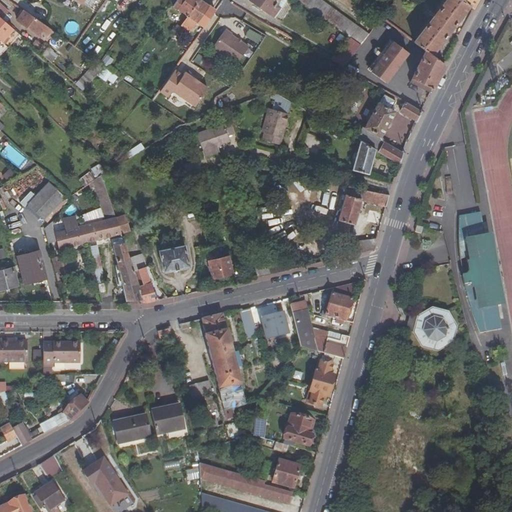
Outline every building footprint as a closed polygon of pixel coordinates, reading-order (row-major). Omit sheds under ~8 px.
[(177,0),(173,6),(188,16),(198,0),(177,0)] [(207,8),(209,5),(201,0),(198,0),(188,16),(200,25),(210,10),(207,8)] [(243,8),(244,9),(248,2),(243,0),(232,0),(231,2),(243,8)] [(251,0),(276,18),(283,8),(278,5),(281,0),(251,0)] [(299,0),(361,44),(369,34),(320,0),(299,0)] [(425,52),(431,56),(469,7),(460,0),(447,0),(414,43),(420,48),(421,48),(425,52)] [(478,0),(460,0),(469,7),(473,10),(478,0)] [(0,17),(7,24),(12,19),(8,15),(10,12),(0,3),(0,17)] [(49,32),(51,34),(53,31),(24,11),(18,19),(20,20),(18,22),(44,39),(49,32)] [(0,17),(0,40),(5,45),(9,39),(7,37),(14,29),(7,24),(0,17)] [(391,39),(398,31),(381,18),(378,21),(375,26),(391,39)] [(237,64),(249,46),(232,34),(233,33),(227,28),(213,47),(237,64)] [(258,42),(261,33),(246,28),(243,37),(258,42)] [(414,43),(408,38),(401,47),(408,52),(414,56),(420,48),(414,43)] [(387,52),(385,54),(376,67),(373,72),(386,83),(408,52),(401,47),(395,42),(387,52)] [(49,62),(56,55),(50,49),(43,56),(49,62)] [(425,52),(412,80),(432,89),(438,78),(444,66),(431,56),(425,52)] [(367,80),(373,72),(376,67),(355,53),(344,67),(367,80)] [(185,72),(182,75),(175,69),(159,91),(167,96),(171,91),(193,106),(206,88),(185,72)] [(431,93),(432,89),(412,80),(410,84),(431,93)] [(289,114),(282,112),(286,100),(276,94),(272,109),(269,108),(262,132),(265,133),(263,140),(280,145),(289,114)] [(365,128),(381,137),(395,112),(390,110),(395,102),(384,96),(365,128)] [(418,121),(422,111),(405,102),(401,112),(418,121)] [(229,140),(223,123),(196,133),(204,156),(218,152),(216,145),(229,140)] [(0,130),(0,146),(10,156),(11,155),(28,171),(37,166),(0,130)] [(362,143),(376,151),(400,164),(403,154),(381,141),(380,143),(366,135),(362,143)] [(353,168),(369,173),(376,151),(362,143),(353,168)] [(114,168),(128,159),(124,151),(109,160),(114,168)] [(189,181),(202,175),(196,160),(183,166),(189,181)] [(0,172),(0,175),(8,181),(13,172),(7,168),(2,174),(0,172)] [(102,212),(112,209),(101,177),(92,183),(102,212)] [(350,186),(351,183),(349,182),(346,195),(345,195),(339,220),(340,221),(338,229),(349,233),(351,224),(355,225),(361,200),(386,207),(390,195),(350,186)] [(63,197),(48,183),(26,205),(40,220),(63,197)] [(116,219),(112,209),(102,212),(105,222),(116,219)] [(484,236),(481,213),(460,217),(458,230),(458,240),(459,252),(460,262),(461,275),(464,286),(467,298),(471,311),(475,321),(481,333),(501,330),(497,307),(484,236)] [(85,226),(98,223),(98,221),(93,222),(91,214),(82,216),(85,226)] [(146,266),(142,255),(136,257),(128,231),(131,230),(126,216),(116,219),(121,234),(122,238),(123,241),(124,243),(133,270),(140,268),(146,266)] [(53,219),(42,228),(47,243),(55,240),(51,224),(54,223),(53,219)] [(85,226),(88,241),(118,235),(121,234),(116,219),(105,222),(98,223),(85,226)] [(55,233),(58,248),(88,241),(85,226),(55,233)] [(490,235),(484,236),(497,307),(503,306),(490,235)] [(377,244),(378,238),(353,245),(353,246),(352,246),(350,245),(347,246),(347,248),(349,249),(354,248),(355,255),(375,249),(377,244)] [(133,270),(124,243),(114,245),(126,300),(126,301),(141,299),(143,301),(139,287),(133,270)] [(92,255),(100,291),(106,290),(104,279),(97,245),(90,247),(90,249),(92,255)] [(164,272),(190,267),(186,245),(160,250),(164,272)] [(45,277),(38,250),(17,256),(24,282),(45,277)] [(272,274),(290,270),(285,250),(265,255),(265,256),(272,274)] [(260,277),(272,274),(265,256),(250,261),(256,278),(260,277)] [(231,273),(227,257),(209,261),(212,278),(231,273)] [(156,300),(147,270),(146,266),(140,268),(145,285),(139,287),(143,301),(147,302),(150,301),(152,301),(156,300)] [(0,289),(18,285),(13,267),(0,270),(0,289)] [(145,285),(140,268),(133,270),(139,287),(145,285)] [(332,294),(328,309),(326,315),(346,321),(357,282),(334,288),(332,294)] [(240,309),(248,339),(259,336),(251,309),(243,311),(242,309),(240,309)] [(314,339),(312,327),(308,309),(293,313),(300,342),(314,339)] [(411,316),(407,332),(409,332),(415,334),(425,348),(438,352),(453,342),(457,328),(448,314),(433,309),(419,318),(413,316),(411,316)] [(262,319),(267,336),(289,331),(284,313),(262,319)] [(232,418),(233,407),(245,404),(229,338),(228,337),(222,314),(201,319),(225,420),(232,418)] [(183,323),(181,323),(182,330),(191,327),(190,321),(183,323)] [(157,329),(159,338),(171,336),(169,326),(157,329)] [(341,334),(312,327),(314,339),(300,342),(301,347),(316,351),(317,352),(316,345),(327,342),(326,339),(333,338),(340,340),(341,334)] [(344,358),(350,334),(341,334),(340,340),(333,338),(326,339),(327,342),(316,345),(317,352),(335,356),(344,358)] [(0,361),(27,361),(27,340),(10,341),(10,338),(0,338),(0,361)] [(42,374),(52,374),(52,361),(79,361),(79,341),(42,341),(42,374)] [(322,359),(322,361),(333,364),(335,356),(317,352),(316,351),(314,357),(322,359)] [(333,364),(322,361),(319,372),(316,371),(313,381),(332,386),(335,376),(330,375),(333,364)] [(275,378),(279,379),(285,381),(288,369),(289,368),(289,367),(288,366),(286,365),(275,378)] [(51,383),(72,381),(71,373),(50,376),(51,383)] [(271,383),(258,399),(268,401),(272,388),(274,388),(275,387),(275,385),(279,379),(275,378),(271,383)] [(188,386),(191,399),(211,394),(207,381),(188,386)] [(325,395),(329,396),(332,386),(313,381),(311,391),(313,392),(310,403),(322,406),(325,395)] [(39,429),(35,432),(38,438),(39,437),(69,420),(72,418),(88,402),(80,395),(62,413),(37,426),(39,429)] [(183,430),(179,405),(151,411),(156,435),(183,430)] [(11,418),(6,408),(2,410),(10,426),(12,429),(17,426),(12,417),(11,418)] [(311,434),(309,434),(315,412),(300,409),(297,417),(289,415),(283,439),(308,446),(311,434)] [(112,423),(117,444),(149,437),(145,416),(112,423)] [(261,438),(264,421),(255,420),(252,436),(261,438)] [(31,442),(21,424),(17,426),(12,429),(17,439),(21,447),(31,442)] [(12,429),(10,426),(1,430),(8,443),(17,439),(12,429)] [(38,438),(35,432),(29,435),(32,441),(38,438)] [(384,476),(409,483),(420,441),(396,434),(384,476)] [(273,450),(285,453),(287,445),(275,442),(273,450)] [(39,463),(38,463),(48,478),(61,469),(52,455),(47,458),(46,459),(39,463)] [(93,479),(108,504),(126,493),(103,457),(82,470),(89,482),(93,479)] [(293,488),(300,466),(279,460),(273,483),(293,488)] [(179,468),(178,461),(163,462),(164,469),(179,468)] [(264,486),(265,482),(198,464),(199,479),(289,503),(292,493),(264,486)] [(185,480),(196,480),(196,469),(185,469),(185,480)] [(62,500),(50,481),(33,492),(34,494),(31,496),(38,506),(41,504),(46,511),(56,511),(57,511),(53,505),(62,500)] [(216,511),(267,511),(200,493),(201,508),(216,511)] [(6,503),(7,505),(0,508),(0,511),(27,511),(30,511),(23,495),(6,503)]
